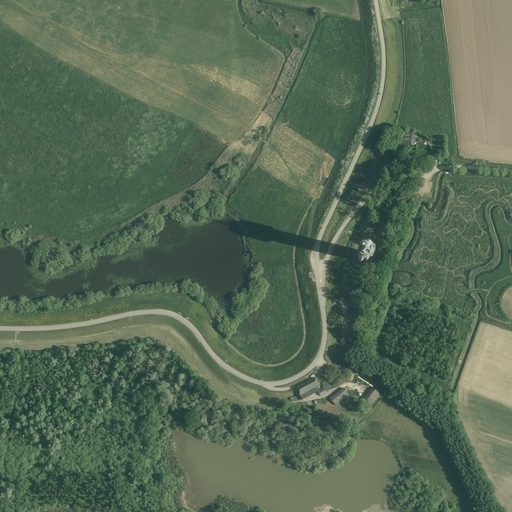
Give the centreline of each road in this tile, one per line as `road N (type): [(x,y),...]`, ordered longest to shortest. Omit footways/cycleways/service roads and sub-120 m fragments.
road 1 (unclassified): [(320,296),(325,324),(317,362),(281,383),(226,368),(187,324),(165,312),(0,328)]
road 2 (unclassified): [(320,296),(317,238),(381,92),(377,0)]
road 3 (unclassified): [(320,296),(332,244),(374,193),(426,170),(511,171)]
